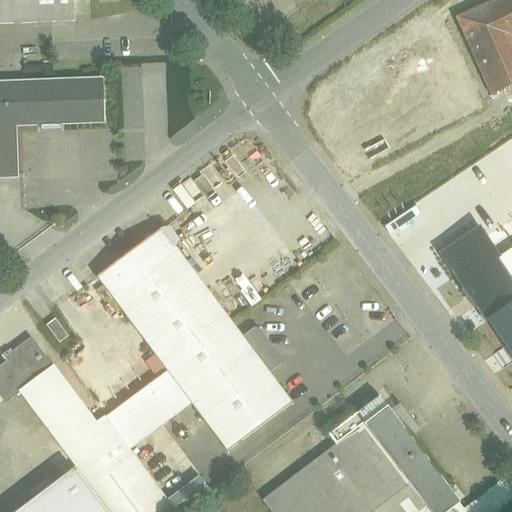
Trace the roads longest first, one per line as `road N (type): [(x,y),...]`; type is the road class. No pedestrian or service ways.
road 1 (residential): [(260,99),(511,430)]
road 2 (residential): [(0,299),(260,99)]
road 3 (residential): [(260,99),(399,0)]
road 4 (residential): [(187,0),(260,99)]
